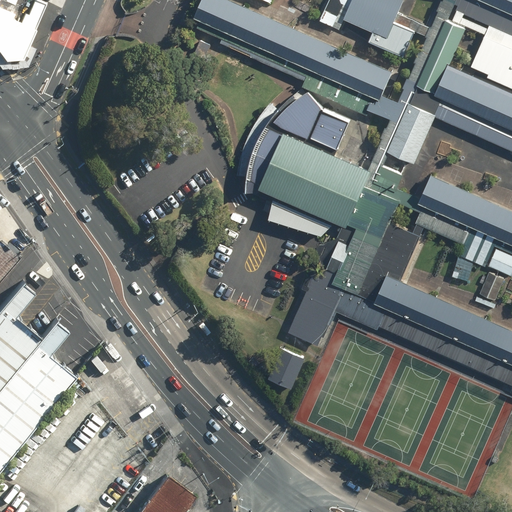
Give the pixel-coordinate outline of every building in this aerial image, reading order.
[(28,44),(46,3),(39,0),(33,0),(28,14),(25,13),(20,22),(12,19),(14,15),(0,8),(0,52),(5,59),(22,58),(28,44)] [(396,74),(226,0),(203,0),(195,21),(383,103),(396,74)] [(406,0),(329,0),(320,21),(340,30),(345,19),(374,32),(370,39),(405,55),(415,33),(396,25),(406,0)] [(511,0),(468,0),(511,19),(511,0)] [(468,30),(445,19),(415,85),(438,95),(468,30)] [(511,33),(491,24),(471,66),(511,84),(511,33)] [(37,48),(28,44),(22,58),(5,59),(0,52),(0,68),(1,69),(28,66),(37,48)] [(511,94),(451,68),(438,95),(438,97),(511,130),(511,94)] [(233,185),(270,195),(268,218),(322,240),(333,224),(348,227),(374,168),(335,152),(351,122),(323,109),(312,90),(291,98),(277,108),(263,123),(250,139),(237,161),(233,185)] [(437,112),(411,101),(387,157),(412,168),(437,112)] [(511,208),(432,174),(421,198),(398,188),(398,189),(397,189),(403,174),(382,164),(372,187),(368,186),(351,224),(358,227),(350,243),(341,239),(323,279),(314,275),(288,332),(319,345),(328,323),(332,324),(337,312),(378,330),(380,325),(511,383),(511,328),(402,280),(422,236),(421,235),(425,226),(466,244),(461,255),(486,266),(496,244),(511,251),(511,208)] [(0,279),(22,255),(0,235),(0,279)] [(511,254),(496,248),(489,265),(511,275),(511,254)] [(505,278),(490,272),(480,293),(495,300),(505,278)] [(0,389),(43,336),(18,315),(38,290),(25,279),(0,309),(0,389)] [(0,390),(0,470),(80,375),(53,352),(72,329),(59,318),(0,390)] [(293,387),(305,357),(283,349),(272,378),(293,387)] [(140,511),(184,511),(199,492),(171,472),(140,511)]
